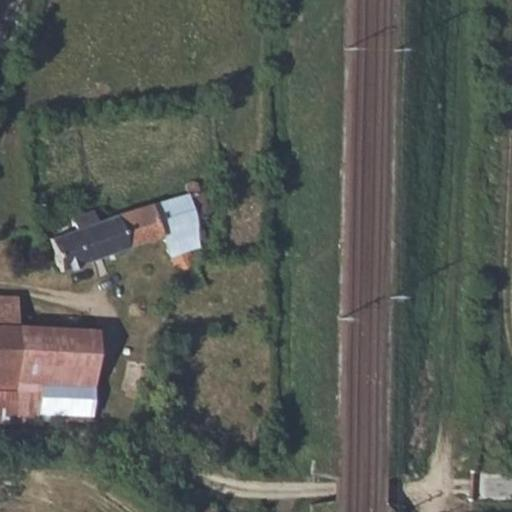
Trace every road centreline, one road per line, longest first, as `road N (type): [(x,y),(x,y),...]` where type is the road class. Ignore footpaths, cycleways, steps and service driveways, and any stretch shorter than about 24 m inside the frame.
road 1 (track): [(469,511),(410,496),(235,485),(105,445),(0,448)]
road 2 (track): [(440,511),(471,204),(467,105)]
